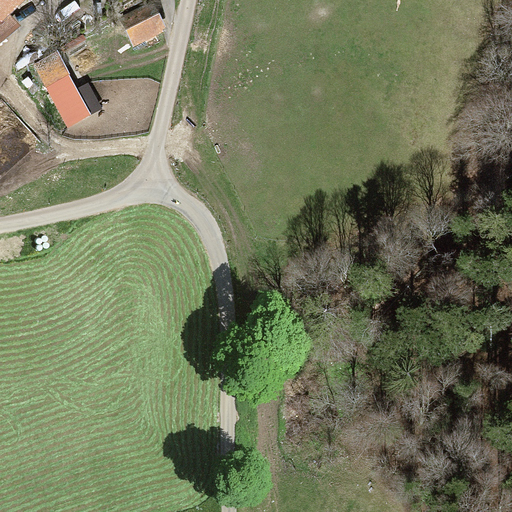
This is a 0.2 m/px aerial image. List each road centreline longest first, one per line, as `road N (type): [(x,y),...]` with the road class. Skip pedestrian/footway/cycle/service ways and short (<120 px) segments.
road 1 (unclassified): [(150,185),(205,223),(220,268),(229,511)]
road 2 (unclassified): [(188,0),(150,185)]
road 3 (unclassified): [(150,185),(0,225)]
